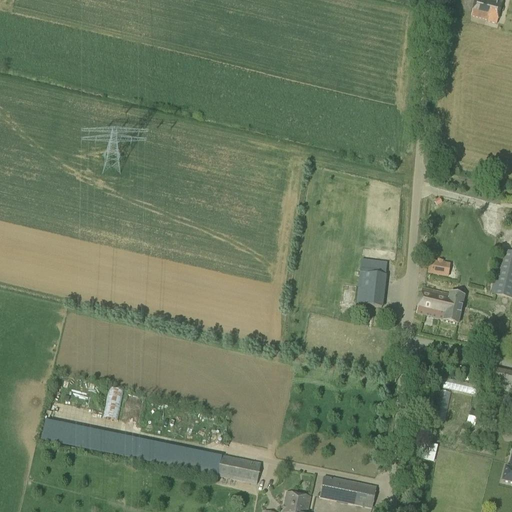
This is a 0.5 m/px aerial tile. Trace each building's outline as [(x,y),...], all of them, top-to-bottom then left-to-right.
[(487,0),(487,1),(483,0),(473,0),(469,17),(485,22),(485,23),(496,25),(502,2),(495,0),(487,0)] [(511,298),(511,253),(500,251),(490,293),(511,298)] [(429,261),(427,275),(448,278),(450,265),(442,263),(443,262),(437,261),(437,263),(429,261)] [(381,309),(385,277),(359,274),(355,306),(381,309)] [(449,295),(422,289),(415,314),(443,321),(442,323),(456,327),(463,298),(449,294),(449,295)] [(510,394),(511,385),(511,374),(484,368),(479,387),(510,394)] [(49,398),(47,405),(60,409),(62,403),(49,398)] [(162,410),(160,416),(170,419),(172,413),(162,410)] [(470,411),(466,425),(474,427),(478,414),(470,411)] [(106,426),(117,426),(117,418),(106,418),(106,426)] [(70,442),(72,433),(40,427),(38,437),(70,442)] [(256,486),(260,466),(220,458),(216,478),(256,486)] [(350,463),(348,468),(362,473),(364,467),(350,463)] [(511,463),(507,463),(506,468),(503,467),(499,482),(511,485),(511,463)] [(371,510),(375,489),(323,478),(319,499),(371,510)] [(286,493),(281,511),(307,511),(311,498),(286,493)]
